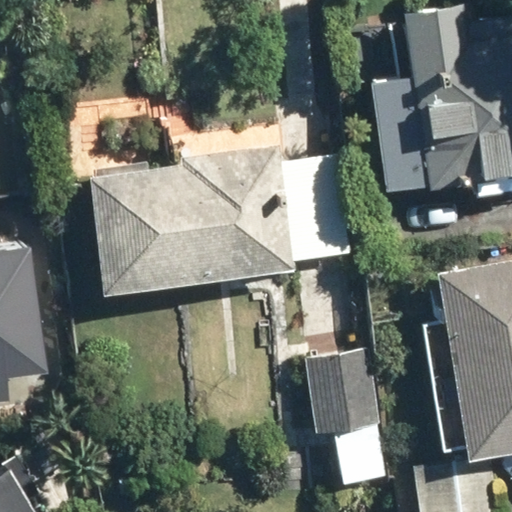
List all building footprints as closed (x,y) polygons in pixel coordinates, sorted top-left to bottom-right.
[(468,0),(415,0),(405,2),(433,181),(511,168),(511,7),(470,14),(468,0)] [(179,158),(83,169),(97,285),(294,263),(293,252),(345,246),(334,151),(276,157),(274,138),(178,149),(179,158)] [(21,236),(0,238),(0,337),(35,333),(21,236)] [(511,252),(441,263),(471,449),(511,442),(511,252)] [(366,343),(299,352),(309,426),(326,424),(333,477),(383,471),(366,343)] [(495,511),(488,451),(408,460),(414,511),(495,511)] [(0,511),(33,511),(0,456),(0,511)] [(383,511),(383,496),(333,495),(332,511),(383,511)]
